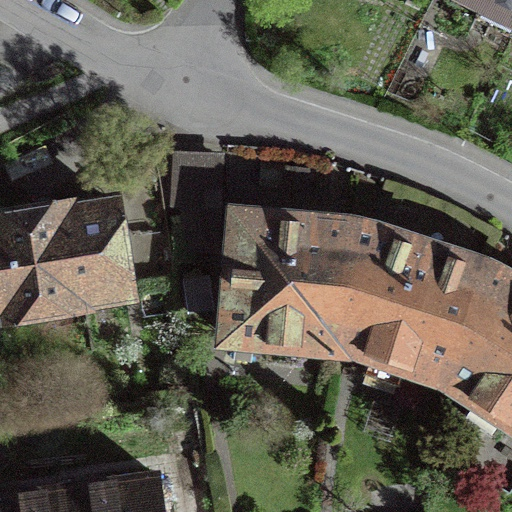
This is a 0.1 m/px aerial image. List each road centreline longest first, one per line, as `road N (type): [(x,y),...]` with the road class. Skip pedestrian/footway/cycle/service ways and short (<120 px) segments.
road 1 (residential): [(511,207),(378,148),(264,121),(174,87)]
road 2 (residential): [(174,87),(14,0)]
